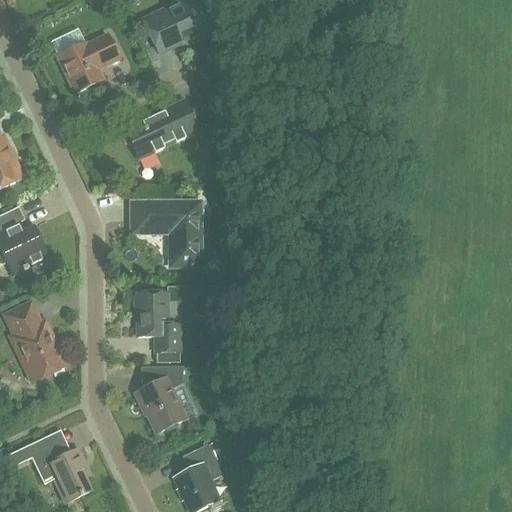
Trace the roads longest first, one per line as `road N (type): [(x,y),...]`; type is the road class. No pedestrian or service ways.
road 1 (residential): [(148,511),(97,402),(95,235),(51,134)]
road 2 (residential): [(51,134),(181,74)]
road 3 (residential): [(51,134),(0,24)]
